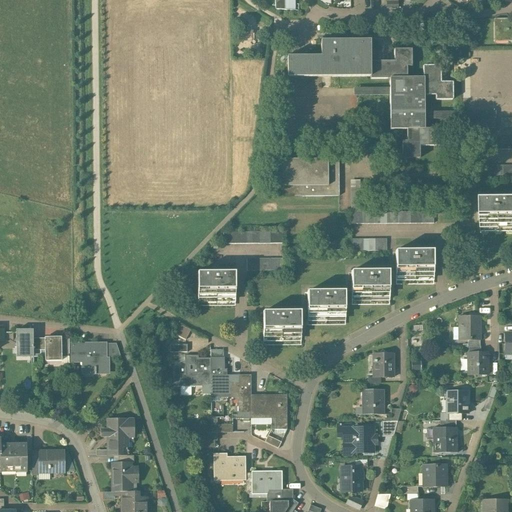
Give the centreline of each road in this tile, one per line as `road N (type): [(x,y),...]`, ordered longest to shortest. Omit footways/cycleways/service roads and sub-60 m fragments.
road 1 (residential): [(344,511),(326,503),(300,465),(307,394),(318,373),(401,318),(511,276)]
road 2 (residential): [(98,511),(71,439),(50,425),(0,415)]
road 3 (residential): [(436,15),(339,15),(305,0)]
